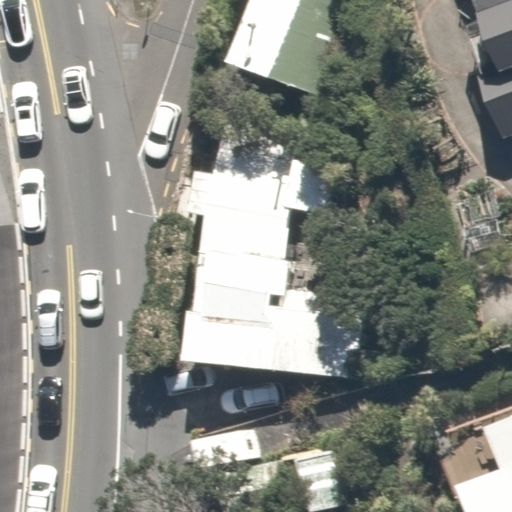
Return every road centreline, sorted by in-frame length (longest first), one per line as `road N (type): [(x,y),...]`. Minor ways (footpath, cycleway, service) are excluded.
road 1 (residential): [(194,0),(132,164),(73,277)]
road 2 (secondary): [(34,0),(61,126),(73,277)]
road 3 (secondary): [(73,277),(62,511)]
